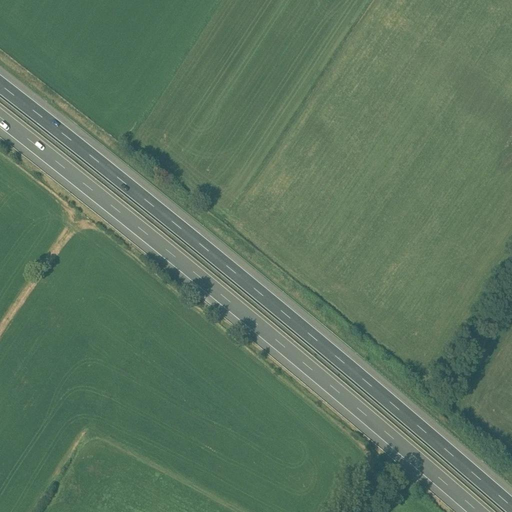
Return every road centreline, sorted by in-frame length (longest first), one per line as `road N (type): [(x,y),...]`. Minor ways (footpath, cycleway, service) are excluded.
road 1 (motorway): [(511,499),(0,83)]
road 2 (motorway): [(0,120),(482,511)]
